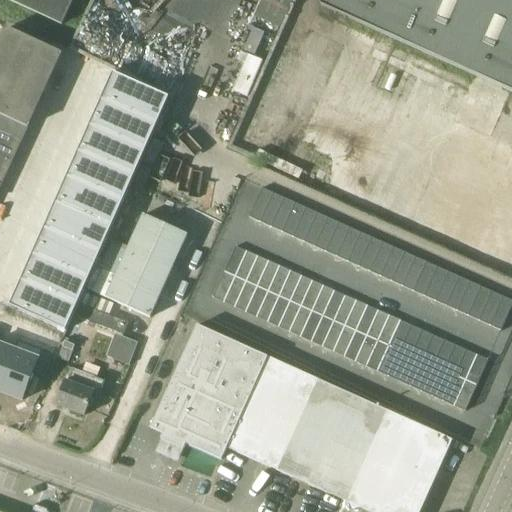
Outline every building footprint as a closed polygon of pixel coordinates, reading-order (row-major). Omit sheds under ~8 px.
[(0,0),(62,29),(75,0),(0,0)] [(511,0),(328,0),(324,10),(511,92),(511,0)] [(0,192),(62,57),(8,32),(0,48),(0,192)] [(81,59),(73,81),(82,85),(90,62),(81,59)] [(394,93),(405,95),(410,72),(400,70),(394,93)] [(113,74),(101,100),(158,125),(169,99),(113,74)] [(101,100),(90,125),(146,151),(158,125),(101,100)] [(170,152),(186,107),(173,103),(157,147),(170,152)] [(90,125),(78,151),(135,177),(146,151),(90,125)] [(78,151),(67,177),(123,202),(135,177),(78,151)] [(67,177),(55,203),(112,228),(123,202),(67,177)] [(262,189),(249,219),(260,224),(273,194),(262,189)] [(273,194),(260,224),(271,229),(284,199),(273,194)] [(284,199),(271,229),(282,233),(295,204),(284,199)] [(55,203),(44,229),(100,254),(112,228),(55,203)] [(295,204),(282,233),(292,238),(306,209),(295,204)] [(379,229),(382,222),(341,204),(338,211),(379,229)] [(306,209),(292,238),(303,243),(317,214),(306,209)] [(317,214),(303,243),(314,248),(327,219),(317,214)] [(144,216),(116,278),(96,269),(91,279),(87,289),(151,320),(188,236),(144,216)] [(327,219),(314,248),(325,253),(338,224),(327,219)] [(338,224),(325,253),(336,258),(349,229),(338,224)] [(44,229),(32,255),(89,280),(100,254),(44,229)] [(349,229),(336,258),(347,263),(360,234),(349,229)] [(360,234),(347,263),(358,268),(371,239),(360,234)] [(371,239),(358,268),(369,273),(382,243),(371,239)] [(382,243),(369,273),(380,278),(393,248),(382,243)] [(236,248),(224,273),(235,278),(246,253),(236,248)] [(393,248),(380,278),(391,283),(404,253),(393,248)] [(246,253),(235,278),(246,283),(257,258),(246,253)] [(404,253),(391,283),(402,287),(415,258),(404,253)] [(32,255),(21,281),(77,306),(89,280),(32,255)] [(257,258),(246,283),(257,288),(268,263),(257,258)] [(415,258),(402,287),(413,292),(426,263),(415,258)] [(268,263),(257,288),(268,293),(279,268),(268,263)] [(426,263),(413,292),(424,297),(437,268),(426,263)] [(279,268),(268,293),(279,298),(290,273),(279,268)] [(437,268),(424,297),(435,302),(448,273),(437,268)] [(224,273),(213,298),(224,303),(235,278),(224,273)] [(290,273),(279,298),(290,303),(301,277),(290,273)] [(448,273),(435,302),(446,307),(459,278),(448,273)] [(301,277),(290,303),(301,308),(312,282),(301,277)] [(235,278),(224,303),(235,308),(246,283),(235,278)] [(459,278),(446,307),(457,312),(470,283),(459,278)] [(21,281),(9,307),(66,332),(77,306),(21,281)] [(312,282),(301,308),(312,313),(323,287),(312,282)] [(246,283),(235,308),(246,313),(257,288),(246,283)] [(470,283),(457,312),(468,317),(481,288),(470,283)] [(323,287),(312,313),(323,317),(334,292),(323,287)] [(257,288),(246,313),(257,318),(268,293),(257,288)] [(481,288),(468,317),(479,322),(492,293),(481,288)] [(334,292),(323,317),(334,322),(345,297),(334,292)] [(268,293),(257,318),(268,323),(279,298),(268,293)] [(492,293),(479,322),(490,327),(503,297),(492,293)] [(86,296),(78,319),(123,336),(128,324),(109,317),(113,305),(86,296)] [(345,297),(334,322),(345,327),(356,302),(345,297)] [(511,301),(503,297),(490,327),(501,332),(511,306),(511,301)] [(279,298),(268,323),(278,328),(290,303),(279,298)] [(356,302),(345,327),(356,332),(367,307),(356,302)] [(290,303),(278,328),(289,333),(301,308),(290,303)] [(367,307),(356,332),(366,337),(378,312),(367,307)] [(301,308),(289,333),(300,338),(312,313),(301,308)] [(378,312),(366,337),(377,342),(389,317),(378,312)] [(312,313),(300,338),(311,343),(323,317),(312,313)] [(323,317),(311,343),(322,348),(334,322),(323,317)] [(389,317),(377,342),(388,347),(400,322),(389,317)] [(334,322),(322,348),(333,353),(345,327),(334,322)] [(400,322),(388,347),(399,352),(411,327),(400,322)] [(198,327),(151,429),(163,434),(160,440),(183,450),(186,445),(222,461),(227,449),(367,511),(419,511),(451,441),(198,327)] [(345,327),(333,353),(344,357),(356,332),(345,327)] [(411,327),(399,352),(410,357),(422,332),(411,327)] [(356,332),(344,357),(355,362),(366,337),(356,332)] [(422,332),(410,357),(421,362),(433,337),(422,332)] [(113,333),(105,356),(128,365),(136,342),(113,333)] [(366,337),(355,362),(366,367),(377,342),(366,337)] [(433,337),(421,362),(432,367),(443,341),(433,337)] [(15,350),(0,390),(0,393),(22,402),(33,373),(43,377),(52,354),(18,341),(15,350)] [(58,360),(68,363),(75,344),(65,341),(58,360)] [(443,341),(432,367),(443,372),(454,346),(443,341)] [(377,342),(366,367),(377,372),(388,347),(377,342)] [(0,390),(15,350),(0,344),(0,390)] [(454,346),(443,372),(454,377),(465,351),(454,346)] [(388,347),(377,372),(388,377),(399,352),(388,347)] [(465,351),(454,377),(465,381),(467,377),(476,356),(465,351)] [(399,352),(388,377),(399,382),(410,357),(399,352)] [(476,356),(467,377),(478,382),(487,361),(476,356)] [(410,357),(399,382),(410,387),(421,362),(410,357)] [(421,362),(410,387),(421,392),(432,367),(421,362)] [(432,367),(421,392),(432,397),(443,372),(432,367)] [(66,381),(56,406),(57,407),(71,412),(70,414),(81,418),(82,415),(84,416),(93,393),(100,396),(104,384),(105,382),(72,370),(68,382),(66,381)] [(443,372),(432,397),(443,402),(454,377),(443,372)] [(454,377),(443,402),(454,407),(463,386),(465,381),(454,377)] [(465,381),(463,386),(474,391),(478,382),(467,377),(465,381)] [(463,386),(454,407),(465,412),(474,391),(463,386)]
